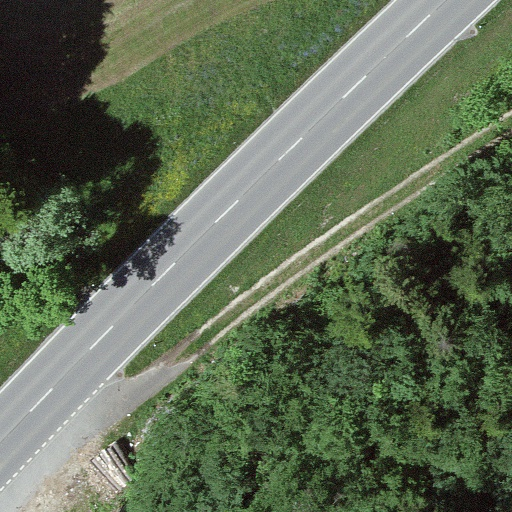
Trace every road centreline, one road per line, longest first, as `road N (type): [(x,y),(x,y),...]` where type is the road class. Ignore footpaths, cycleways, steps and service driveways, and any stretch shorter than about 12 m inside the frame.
road 1 (primary): [(0,447),(223,211),(447,0)]
road 2 (track): [(511,322),(208,511)]
